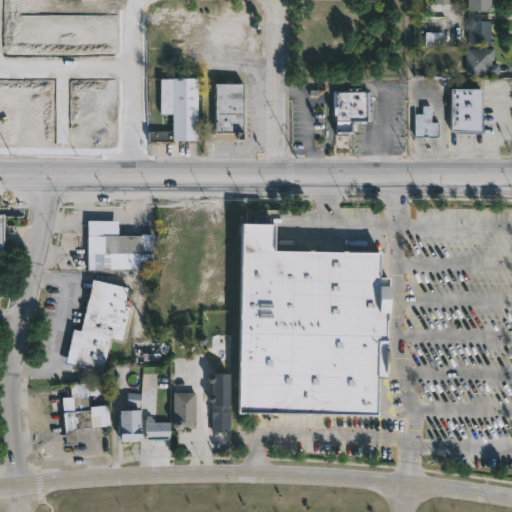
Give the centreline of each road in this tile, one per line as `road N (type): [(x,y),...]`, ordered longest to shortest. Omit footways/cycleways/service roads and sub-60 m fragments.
road 1 (secondary): [(511,498),(265,474),(0,488)]
road 2 (primary): [(511,179),(0,181)]
road 3 (residential): [(51,182),(10,381),(17,486)]
road 4 (residential): [(403,179),(409,0)]
